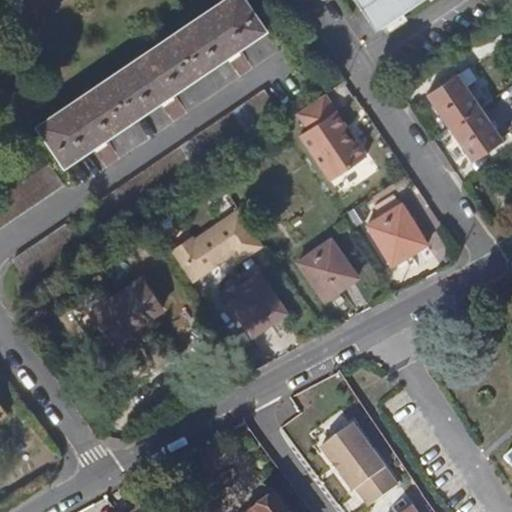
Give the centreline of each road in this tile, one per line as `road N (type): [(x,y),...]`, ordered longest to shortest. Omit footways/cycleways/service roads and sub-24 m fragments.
road 1 (residential): [(315,0),(489,264)]
road 2 (residential): [(489,264),(244,394)]
road 3 (residential): [(0,324),(102,472)]
road 4 (residential): [(244,394),(102,472)]
road 5 (residential): [(244,394),(326,511)]
